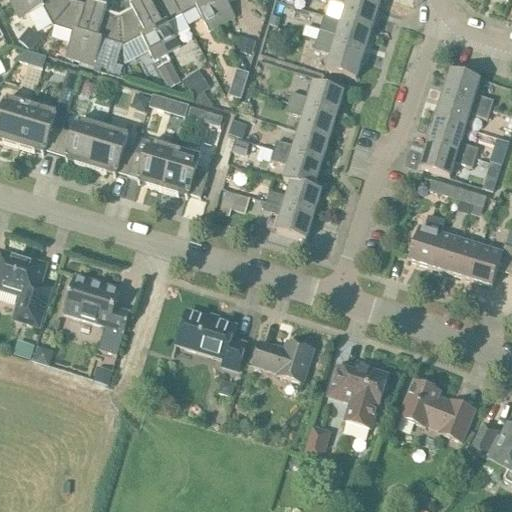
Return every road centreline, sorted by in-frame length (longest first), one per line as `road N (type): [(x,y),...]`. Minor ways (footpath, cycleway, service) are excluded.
road 1 (residential): [(336,303),(0,194)]
road 2 (residential): [(336,303),(378,174),(406,139),(441,13)]
road 3 (residential): [(511,362),(336,303)]
road 4 (track): [(169,247),(116,401)]
road 5 (track): [(0,364),(116,401)]
